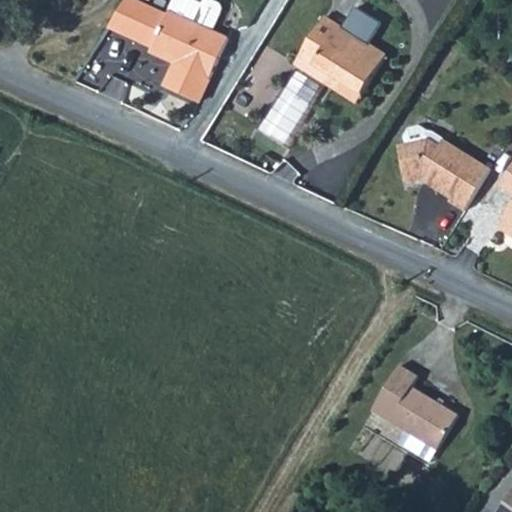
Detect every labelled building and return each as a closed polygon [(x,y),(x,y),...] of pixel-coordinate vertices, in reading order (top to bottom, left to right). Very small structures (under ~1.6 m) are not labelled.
[(166,0),(162,12),(206,30),(215,5),(211,0),(210,0),(199,0),(195,3),(187,0),(166,0)] [(206,30),(162,12),(161,15),(122,1),(105,30),(148,47),(172,56),(170,61),(163,84),(198,97),(221,36),(206,30)] [(291,61),(325,79),(330,73),(359,89),(381,51),(318,17),(291,61)] [(418,127),(406,130),(402,136),(404,145),(427,139),(435,144),(439,138),(429,131),(418,127)] [(446,199),(444,202),(460,212),(487,169),(439,138),(435,144),(427,139),(404,145),(392,148),(400,184),(416,180),(446,199)] [(511,156),(496,184),(511,193),(511,196),(494,227),(511,237),(511,156)] [(422,376),(405,364),(382,399),(413,421),(443,443),(462,415),(417,385),(422,376)] [(413,421),(382,399),(376,408),(407,429),(413,421)] [(407,429),(439,451),(443,443),(413,421),(407,429)] [(511,511),(511,493),(498,511),(511,511)]
